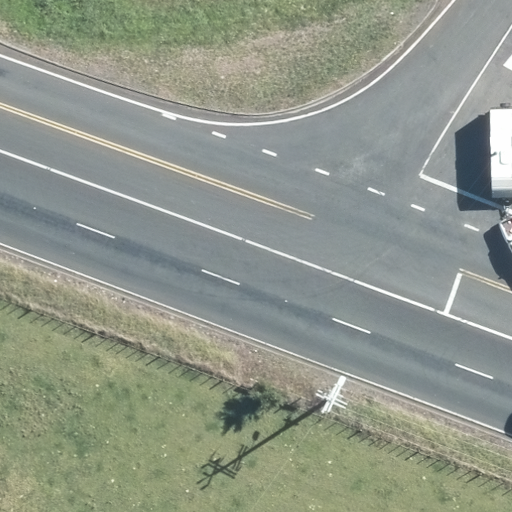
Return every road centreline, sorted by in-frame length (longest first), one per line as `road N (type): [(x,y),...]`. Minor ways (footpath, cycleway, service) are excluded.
road 1 (secondary): [(397,250),(0,107)]
road 2 (unclassified): [(511,32),(421,183),(397,250)]
road 3 (secondary): [(511,292),(397,250)]
